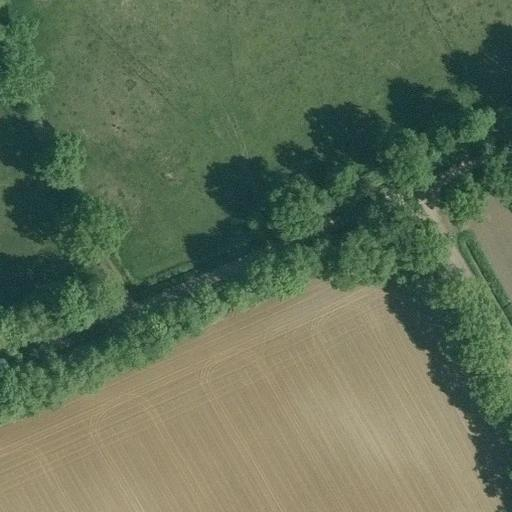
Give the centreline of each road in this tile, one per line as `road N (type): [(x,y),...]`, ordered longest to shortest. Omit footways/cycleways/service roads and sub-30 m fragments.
road 1 (residential): [(473,188),(0,379)]
road 2 (track): [(5,0),(169,309)]
road 3 (track): [(511,257),(473,188),(511,169)]
